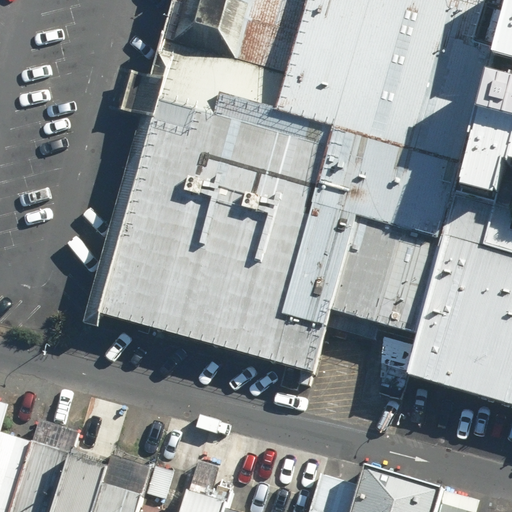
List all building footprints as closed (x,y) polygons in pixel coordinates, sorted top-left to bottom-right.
[(169,0),(144,96),(84,319),(310,378),(326,316),(341,320),(364,327),(415,340),(449,202),(456,176),(500,4),(483,0),(169,0)] [(511,0),(500,0),(500,4),(456,176),(449,202),(454,203),(460,177),(462,168),(511,180),(511,0)] [(415,340),(404,383),(444,395),(511,415),(511,262),(478,254),(490,212),(454,203),(449,202),(415,340)] [(0,511),(9,511),(33,440),(0,429),(8,405),(0,402),(0,511)] [(33,440),(9,511),(50,511),(70,453),(76,431),(39,419),(33,440)] [(70,453),(50,511),(90,511),(99,482),(105,464),(70,453)] [(99,482),(90,511),(136,511),(137,511),(142,494),(150,467),(108,454),(105,464),(99,482)] [(199,461),(189,490),(210,496),(220,467),(199,461)] [(148,493),(166,499),(176,471),(157,465),(148,493)] [(359,485),(350,511),(437,511),(444,490),(365,465),(359,485)] [(308,511),(350,511),(359,485),(321,473),(308,511)] [(179,511),(222,511),(224,507),(226,501),(210,496),(189,490),(187,489),(179,511)] [(437,511),(478,511),(482,501),(444,490),(437,511)]
